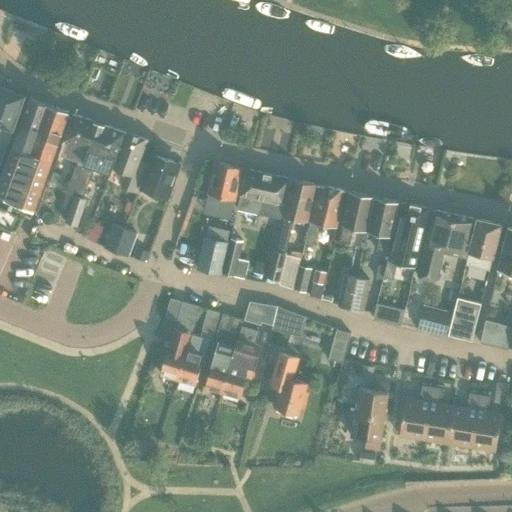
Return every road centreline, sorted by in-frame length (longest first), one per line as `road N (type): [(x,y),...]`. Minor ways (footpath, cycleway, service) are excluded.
road 1 (residential): [(511,211),(201,142)]
road 2 (residential): [(201,142),(31,83),(0,59)]
road 3 (residential): [(158,274),(136,311),(93,334),(62,332),(0,307)]
road 4 (residential): [(158,274),(201,142)]
road 5 (residential): [(511,493),(427,496),(380,511)]
